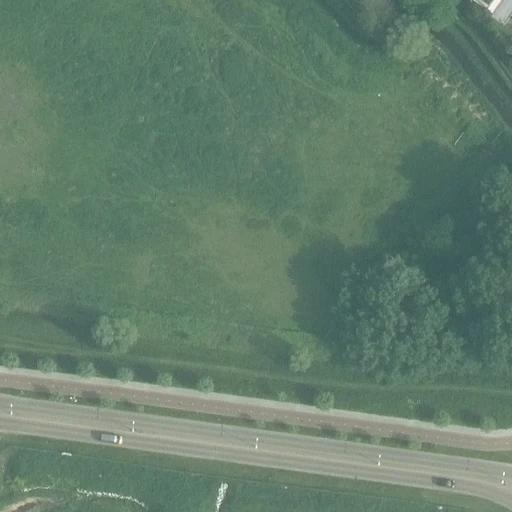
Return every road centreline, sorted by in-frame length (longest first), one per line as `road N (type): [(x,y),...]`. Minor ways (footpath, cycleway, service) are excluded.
road 1 (secondary): [(0,425),(469,489),(511,503)]
road 2 (secondary): [(511,469),(0,403)]
